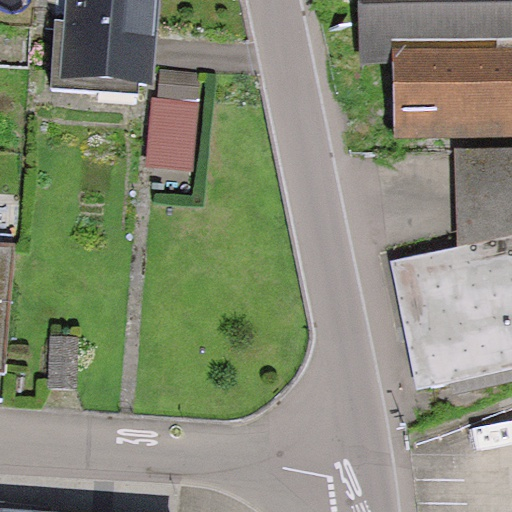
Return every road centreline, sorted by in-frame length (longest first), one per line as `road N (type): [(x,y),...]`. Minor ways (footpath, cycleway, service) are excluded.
road 1 (residential): [(273,0),(369,462)]
road 2 (residential): [(0,435),(369,462)]
